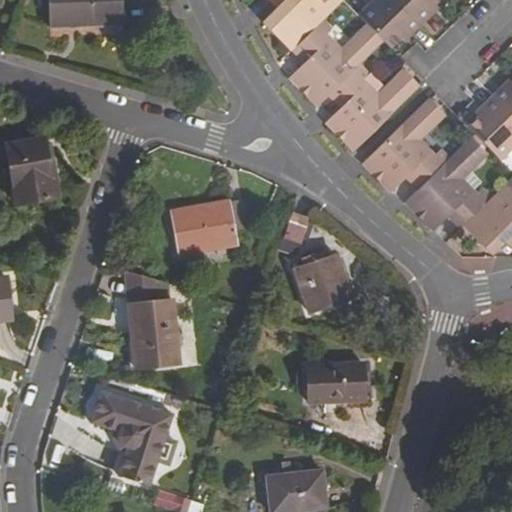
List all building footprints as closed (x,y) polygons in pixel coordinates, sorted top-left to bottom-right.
[(122,0),(49,0),(51,29),(67,28),(66,18),(79,17),(79,28),(124,26),(122,0)] [(279,0),(283,3),(276,9),(262,23),(290,52),(291,51),(297,45),(322,20),(343,0),(342,0),(279,0)] [(267,0),(276,9),(283,3),(279,0),(267,0)] [(383,42),(389,48),(417,21),(397,0),(373,0),(357,16),(369,27),(383,42)] [(397,0),(417,21),(438,0),(397,0)] [(297,45),(310,57),(303,64),(289,78),(317,106),(327,96),(334,89),(359,65),(383,42),(369,27),(343,52),(329,38),(326,35),(331,30),(322,20),(297,45)] [(291,51),(303,64),(310,57),(297,45),(291,51)] [(334,89),(346,102),(339,108),(326,122),(354,150),(419,86),(405,72),(390,87),(380,97),(366,83),(363,79),(368,74),(359,65),(334,89)] [(495,101),(511,118),(511,84),(495,101)] [(339,108),(346,102),(334,89),(327,96),(339,108)] [(362,163),(390,192),(404,178),(411,172),(423,184),(448,160),(439,151),(434,156),(430,152),(416,138),(426,128),(442,113),(428,99),(362,163)] [(468,128),(500,160),(511,147),(511,118),(495,101),(484,112),(468,128)] [(41,134),(3,140),(13,201),(55,194),(53,174),(48,175),(41,134)] [(405,202),(432,231),(447,217),(453,211),(465,223),(490,199),(481,190),(477,194),(472,191),(459,177),(469,168),(484,152),(470,138),(448,160),(423,184),(416,191),(405,202)] [(459,177),(472,191),(482,182),(469,168),(459,177)] [(404,178),(416,191),(423,184),(411,172),(404,178)] [(462,226),(491,254),(504,241),(510,235),(511,236),(511,177),(490,199),(465,223),(462,226)] [(247,196),(172,209),(180,252),(240,241),(238,228),(252,225),(247,196)] [(286,208),(276,206),(273,216),(283,219),(286,208)] [(311,213),(295,207),(288,227),(286,233),(303,238),(311,213)] [(447,217),(459,229),(462,226),(465,223),(453,211),(447,217)] [(354,300),(339,252),(299,267),(313,313),(354,300)] [(129,260),(133,297),(172,292),(170,275),(129,260)] [(4,272),(0,272),(0,314),(9,313),(4,272)] [(172,292),(133,297),(140,362),(184,356),(177,292),(172,292)] [(363,364),(307,366),(308,401),(365,400),(363,364)] [(153,479),(176,407),(105,384),(95,415),(119,423),(124,425),(123,430),(127,439),(131,440),(130,445),(122,469),(153,479)] [(127,439),(123,430),(124,425),(119,423),(117,430),(124,443),(130,445),(131,440),(127,439)] [(325,472),(270,474),(272,511),(327,509),(325,472)] [(177,511),(200,511),(203,501),(158,489),(153,506),(177,511)]
